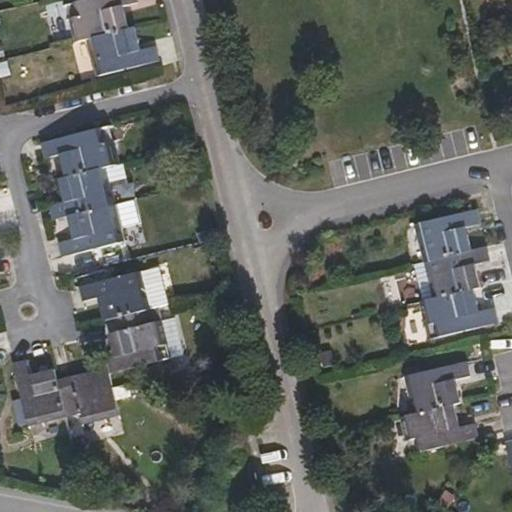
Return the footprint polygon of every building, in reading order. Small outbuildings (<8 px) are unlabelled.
[(130,30),(125,8),(138,4),(137,0),(94,0),(77,4),(81,18),(71,20),(77,43),(89,40),(130,30)] [(161,63),(157,47),(142,51),(136,29),(130,30),(89,40),(99,78),(161,63)] [(121,165),(115,142),(106,144),(102,130),(42,145),(45,159),(60,155),(66,179),(105,170),(121,165)] [(114,207),(105,170),(66,179),(59,180),(64,203),(49,206),(53,221),(68,218),(114,207)] [(123,244),(114,207),(68,218),(73,240),(59,244),(62,258),(123,244)] [(471,252),(467,229),(482,226),(478,210),(417,226),(426,262),(471,252)] [(481,289),(475,266),(491,262),(487,247),(471,252),(426,262),(434,300),(474,291),(481,289)] [(151,310),(142,272),(79,287),(83,303),(99,300),(104,321),(115,319),(151,310)] [(479,312),(474,291),(434,300),(421,303),(427,327),(435,325),(438,339),(499,324),(495,309),(479,312)] [(168,346),(162,321),(155,322),(151,310),(115,319),(118,332),(110,334),(114,357),(107,360),(111,375),(164,361),(161,348),(168,346)] [(120,416),(111,375),(107,360),(91,363),(93,373),(58,381),(67,417),(79,414),(81,425),(120,416)] [(67,417),(58,381),(55,370),(33,376),(29,361),(14,365),(28,426),(67,417)] [(461,404),(456,382),(471,378),(467,363),(406,378),(415,415),(455,406),(461,404)] [(460,428),(455,406),(415,415),(401,418),(407,442),(416,440),(418,454),(478,439),(475,424),(460,428)]
